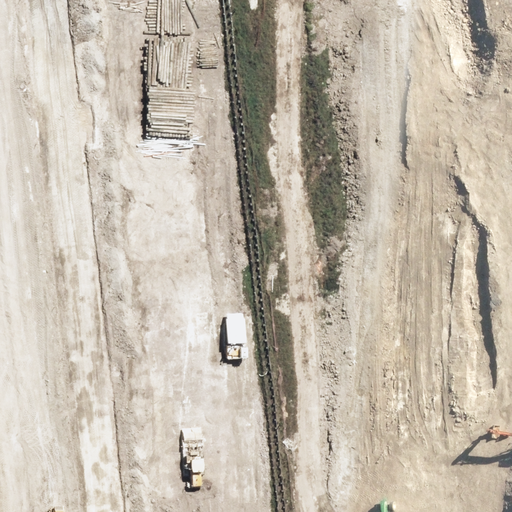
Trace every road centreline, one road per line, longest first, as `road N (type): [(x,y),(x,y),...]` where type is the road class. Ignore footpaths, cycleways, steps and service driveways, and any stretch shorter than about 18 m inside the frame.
road 1 (residential): [(448,511),(386,0)]
road 2 (residential): [(99,511),(37,0)]
